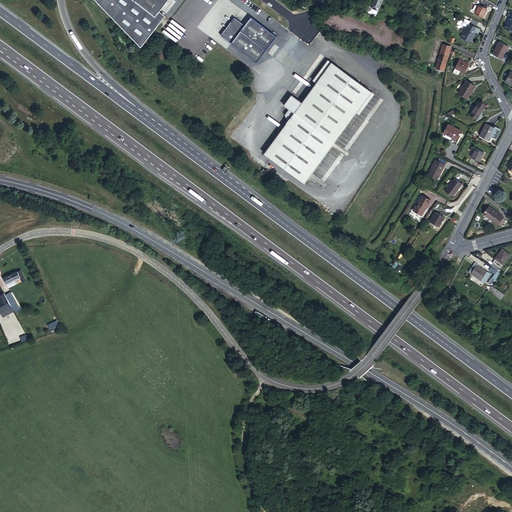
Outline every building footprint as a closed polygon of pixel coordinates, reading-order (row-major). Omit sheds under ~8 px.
[(96,0),(141,47),(162,20),(156,16),(168,0),(96,0)] [(194,20),(204,8),(194,0),(189,0),(181,9),(194,20)] [(381,0),(373,0),(373,2),(370,0),(366,8),(376,13),(381,0)] [(478,8),(474,16),(483,21),(487,13),(478,8)] [(173,19),(181,25),(183,22),(189,26),(193,20),(179,10),(173,19)] [(242,24),(232,16),(218,34),(254,62),(274,35),(249,16),(242,24)] [(511,19),(510,18),(507,17),(505,21),(507,22),(508,22),(505,28),(504,27),(502,31),(511,35),(511,19)] [(471,46),(473,42),(472,42),(475,36),(476,37),(478,33),(468,28),(469,26),(464,23),(461,29),(465,31),(460,40),(471,46)] [(499,44),(493,58),(502,62),(508,49),(499,44)] [(436,69),(444,72),(452,49),(447,47),(443,46),(436,69)] [(459,62),(454,71),(451,74),(456,77),(458,73),(463,76),(467,69),(463,66),(464,65),(459,62)] [(290,111),(287,115),(290,117),(289,119),(289,121),(287,124),(264,155),(305,185),(373,93),(331,63),(302,104),(292,96),(284,107),(290,111)] [(511,75),(508,74),(503,84),(511,88),(511,75)] [(466,84),(458,96),(467,102),(475,89),(466,84)] [(478,105),(470,119),(477,123),(486,110),(478,105)] [(485,126),(478,139),(488,144),(490,140),(495,142),(500,133),(499,131),(496,130),(495,131),(485,126)] [(448,127),(443,136),(456,143),(460,134),(448,127)] [(474,151),(469,160),(478,164),(482,155),(474,151)] [(427,177),(435,182),(437,177),(439,178),(444,167),(434,163),(427,177)] [(454,182),(447,196),(455,200),(463,186),(454,182)] [(420,197),(411,213),(420,218),(429,203),(420,197)] [(491,221),(492,220),(496,215),(497,214),(485,206),(480,213),(491,221)] [(434,214),(429,223),(438,228),(443,219),(434,214)] [(510,255),(502,249),(495,259),(493,262),(493,263),(491,266),(497,271),(500,268),(510,255)] [(470,274),(480,280),(480,281),(486,272),(476,265),(470,274)] [(499,273),(491,267),(489,270),(497,276),(499,273)] [(20,270),(3,278),(6,284),(23,276),(20,270)] [(43,286),(40,278),(26,285),(30,293),(43,286)] [(478,284),(482,287),(486,290),(488,287),(480,281),(480,280),(478,284)] [(488,290),(500,299),(504,295),(492,286),(488,290)] [(19,307),(10,292),(4,295),(13,311),(19,307)] [(23,332),(21,333),(18,327),(8,331),(12,340),(17,338),(19,341),(23,339),(22,337),(25,336),(23,332)]
